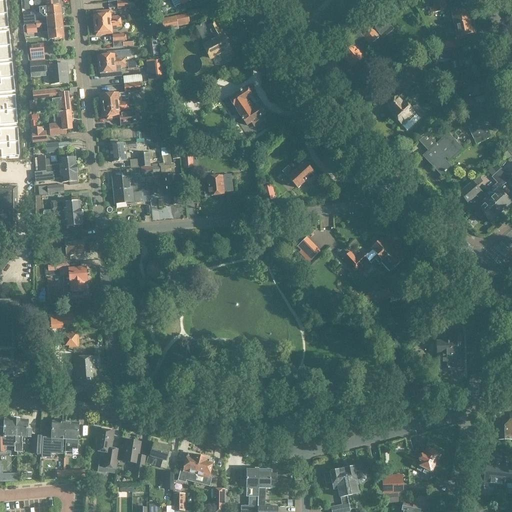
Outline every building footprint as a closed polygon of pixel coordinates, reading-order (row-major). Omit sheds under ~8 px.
[(10,0),(0,0),(0,8),(11,8),(10,0)] [(42,0),(43,9),(46,8),(59,7),(58,0),(42,0)] [(117,10),(128,9),(128,1),(116,2),(117,10)] [(445,4),(429,7),(431,14),(447,10),(445,4)] [(48,24),(61,23),(61,15),(62,14),(63,13),(63,9),(61,8),(60,8),(60,7),(59,7),(46,8),(43,9),(39,9),(40,13),(44,18),(47,18),(48,21),(40,22),(41,28),(42,28),(48,27),(48,24)] [(11,8),(0,8),(0,18),(11,19),(11,8)] [(454,25),(470,21),(467,10),(459,11),(458,9),(451,10),(454,25)] [(93,25),(120,22),(120,16),(111,17),(110,14),(110,10),(93,12),(93,16),(93,25)] [(187,14),(161,20),(162,21),(158,22),(160,32),(164,31),(164,33),(178,30),(178,27),(190,24),(187,14)] [(388,23),(381,16),(371,25),(377,32),(388,23)] [(149,30),(149,38),(159,38),(157,19),(143,21),(146,25),(146,31),(149,30)] [(472,34),(470,21),(454,25),(457,40),(465,38),(464,36),(472,34)] [(121,27),(120,22),(93,25),(94,33),(95,33),(95,36),(113,34),(112,31),(117,31),(116,27),(121,27)] [(227,56),(232,53),(217,23),(208,27),(205,22),(195,27),(211,59),(220,54),(223,59),(227,57),(227,56)] [(43,33),(49,33),(49,40),(63,39),(61,23),(48,24),(48,27),(42,28),(43,33)] [(364,40),(356,46),(355,48),(353,46),(343,55),(348,60),(347,62),(350,66),(353,66),(353,67),(365,56),(363,54),(364,53),(364,51),(364,50),(364,48),(364,47),(364,46),(365,45),(367,43),(371,48),(381,40),(369,26),(360,34),(364,40)] [(11,28),(0,28),(0,42),(10,43),(11,28)] [(118,43),(125,43),(125,34),(112,35),(113,44),(118,43)] [(149,41),(152,59),(161,58),(159,39),(149,41)] [(0,55),(10,55),(10,43),(0,42),(0,55)] [(453,48),(452,42),(440,44),(441,50),(453,48)] [(29,46),(31,61),(44,60),(43,44),(29,46)] [(479,53),(477,53),(476,51),(463,54),(462,48),(440,52),(441,59),(456,59),(458,71),(479,67),(478,59),(480,58),(479,53)] [(114,55),(113,55),(113,52),(107,53),(107,55),(97,56),(97,65),(125,63),(124,54),(114,55)] [(29,61),(30,70),(30,74),(45,73),(44,60),(31,61),(29,61)] [(163,80),(161,60),(147,61),(149,81),(163,80)] [(425,61),(418,68),(417,68),(422,73),(430,66),(425,61)] [(15,62),(0,62),(0,74),(15,74),(15,62)] [(125,68),(125,63),(97,65),(98,73),(100,73),(100,78),(107,77),(111,76),(112,77),(120,76),(120,68),(125,68)] [(67,83),(65,65),(65,64),(58,65),(58,67),(47,68),(49,85),(67,83)] [(15,74),(0,74),(0,87),(15,87),(15,74)] [(485,102),(483,95),(487,94),(482,79),(469,83),(467,77),(454,81),(456,89),(462,88),(466,100),(474,98),(476,104),(485,102)] [(140,83),(124,85),(125,92),(128,91),(129,92),(141,91),(140,83)] [(187,101),(191,99),(195,97),(197,99),(203,95),(202,93),(203,92),(202,90),(200,88),(197,86),(192,89),(182,95),(182,94),(175,98),(182,109),(189,105),(187,101)] [(243,120),(247,126),(251,123),(254,127),(262,121),(260,117),(264,114),(259,107),(258,107),(251,96),(252,95),(251,94),(251,93),(249,89),(247,89),(247,88),(242,91),(241,90),(240,91),(240,92),(230,99),(237,111),(238,112),(237,114),(239,117),(241,117),(242,119),(241,119),(242,120),(243,120)] [(53,97),(59,97),(59,103),(52,104),(53,114),(55,114),(60,113),(70,112),(69,99),(68,99),(67,93),(59,94),(59,90),(32,92),(33,102),(53,100),(53,97)] [(398,125),(399,125),(405,119),(407,122),(414,115),(403,103),(409,98),(404,92),(400,96),(398,94),(395,97),(385,107),(391,113),(389,114),(395,120),(394,122),(398,125)] [(118,94),(101,95),(102,109),(129,106),(127,93),(118,94)] [(17,95),(0,95),(0,106),(18,105),(17,95)] [(157,104),(157,109),(159,109),(159,111),(168,111),(167,103),(157,104)] [(18,105),(0,106),(0,119),(18,118),(18,105)] [(129,111),(129,106),(102,109),(103,117),(106,117),(106,120),(119,119),(120,126),(140,125),(140,124),(143,124),(143,116),(138,113),(138,112),(129,113),(129,111)] [(71,124),(70,112),(60,113),(55,114),(56,122),(61,122),(61,124),(49,126),(50,136),(66,135),(66,130),(71,130),(70,124),(71,124)] [(481,118),(466,125),(476,145),(491,137),(481,118)] [(18,125),(0,125),(0,139),(18,139),(18,125)] [(31,135),(33,144),(46,143),(45,134),(41,134),(40,130),(32,131),(32,135),(31,135)] [(446,135),(436,144),(432,141),(434,139),(428,133),(418,142),(428,152),(424,155),(441,174),(443,172),(444,174),(446,172),(445,170),(450,166),(443,159),(446,157),(449,160),(460,150),(455,144),(456,142),(451,136),(449,138),(446,135)] [(18,139),(0,139),(0,150),(18,150),(18,139)] [(135,143),(110,145),(111,163),(126,161),(125,148),(135,147),(135,143)] [(181,149),(183,169),(193,168),(192,152),(189,152),(189,149),(181,149)] [(130,169),(150,167),(150,158),(151,158),(151,153),(137,154),(138,160),(130,160),(130,169)] [(37,157),(38,172),(45,171),(46,171),(45,167),(45,157),(37,157)] [(59,165),(51,166),(45,167),(46,171),(45,171),(45,173),(47,173),(76,170),(75,158),(59,160),(59,165)] [(309,184),(317,178),(304,163),(293,173),(288,167),(283,172),(287,178),(284,181),(288,185),(292,182),(298,189),(306,181),(309,184)] [(159,167),(152,167),(141,168),(141,176),(159,175),(159,168),(159,167)] [(496,173),(505,184),(510,179),(501,169),(496,173)] [(77,182),(76,170),(47,173),(48,180),(60,179),(61,184),(77,182)] [(484,194),(500,212),(511,203),(499,190),(505,184),(496,173),(491,178),(496,183),(494,185),(484,194)] [(111,192),(114,191),(141,188),(139,174),(130,174),(130,176),(113,177),(114,186),(111,186),(111,192)] [(176,190),(183,189),(182,174),(174,175),(161,176),(163,194),(169,193),(170,204),(177,203),(176,190)] [(224,177),(207,178),(208,188),(204,188),(205,196),(209,196),(224,195),(224,192),(233,192),(231,175),(224,176),(224,177)] [(466,201),(474,194),(479,189),(472,182),(459,194),(466,201)] [(63,185),(47,187),(47,194),(64,192),(63,185)] [(275,199),(272,185),(263,187),(266,201),(275,199)] [(0,238),(3,239),(10,236),(10,232),(16,232),(16,187),(0,186),(0,238)] [(149,187),(150,196),(157,195),(157,187),(149,187)] [(142,202),(141,188),(114,191),(115,203),(133,202),(133,203),(142,202)] [(476,195),(483,203),(477,208),(490,222),(500,212),(484,194),(479,189),(474,194),(476,195)] [(47,217),(80,214),(79,198),(71,199),(71,203),(64,204),(64,201),(50,202),(51,211),(46,211),(47,217)] [(81,226),(80,214),(47,217),(43,218),(44,223),(52,222),(52,223),(65,222),(65,227),(66,227),(66,231),(81,230),(81,226)] [(500,218),(491,223),(496,230),(504,225),(500,218)] [(320,252),(306,238),(297,247),(311,261),(320,252)] [(381,238),(370,249),(363,256),(358,261),(352,255),(346,261),(356,272),(368,261),(371,264),(375,260),(379,265),(383,262),(387,266),(385,268),(389,272),(391,270),(391,271),(404,259),(401,256),(398,258),(393,252),(393,251),(381,238)] [(72,240),(65,240),(66,248),(61,248),(61,255),(52,255),(52,263),(69,261),(69,255),(83,254),(83,252),(84,251),(84,248),(82,247),(82,241),(73,242),(72,240)] [(0,270),(2,271),(13,256),(8,251),(0,261),(0,270)] [(148,274),(150,276),(156,280),(165,267),(159,263),(156,262),(152,262),(150,264),(148,267),(147,270),(148,274)] [(85,268),(69,269),(68,263),(48,264),(49,270),(59,269),(60,276),(63,276),(63,286),(63,295),(72,294),(71,292),(84,291),(83,283),(85,281),(86,281),(85,268)] [(366,307),(391,299),(388,290),(374,294),(374,292),(367,294),(369,299),(364,301),(366,307)] [(0,373),(25,373),(25,346),(14,346),(14,317),(19,317),(19,301),(0,301),(0,373)] [(73,324),(72,314),(50,315),(51,330),(63,329),(63,325),(73,324)] [(404,342),(411,350),(425,338),(417,330),(404,342)] [(79,345),(78,332),(62,333),(63,347),(68,347),(68,350),(74,350),(74,348),(77,348),(77,346),(79,345)] [(463,336),(450,336),(450,343),(436,343),(436,355),(437,355),(437,368),(442,368),(442,369),(463,369),(463,336)] [(73,358),(75,386),(97,385),(95,357),(73,358)] [(498,426),(498,441),(511,440),(511,434),(511,414),(509,414),(509,420),(504,426),(498,426)] [(3,436),(9,436),(9,443),(14,444),(16,420),(4,419),(1,419),(0,428),(3,428),(3,436)] [(28,421),(16,420),(14,444),(14,452),(21,452),(22,443),(21,443),(22,437),(31,438),(31,429),(27,429),(28,421)] [(53,422),(52,436),(52,438),(43,438),(41,458),(50,458),(51,454),(62,455),(63,437),(65,437),(66,422),(53,422)] [(79,423),(66,422),(65,437),(64,452),(72,453),(72,449),(77,449),(78,438),(79,423)] [(118,450),(110,449),(113,432),(99,430),(97,438),(96,437),(94,451),(101,452),(100,458),(104,459),(102,468),(115,470),(118,450)] [(33,438),(33,454),(40,454),(41,438),(33,438)] [(144,458),(138,457),(140,443),(126,441),(122,462),(135,464),(133,478),(141,479),(144,458)] [(171,453),(169,453),(170,448),(154,443),(150,457),(157,459),(155,465),(167,469),(171,453)] [(433,478),(435,474),(439,466),(435,464),(439,455),(426,449),(423,456),(421,455),(418,460),(420,461),(418,465),(419,466),(417,470),(433,478)] [(186,481),(194,483),(200,457),(191,455),(191,456),(187,455),(183,470),(180,470),(178,481),(185,483),(186,481)] [(492,493),(493,487),(505,488),(506,483),(511,483),(511,457),(503,455),(499,469),(490,468),(490,467),(486,466),(483,492),(492,493)] [(209,459),(200,457),(194,483),(209,487),(211,479),(209,479),(213,462),(209,461),(209,459)] [(353,467),(341,470),(347,497),(349,510),(357,509),(356,504),(360,503),(356,485),(359,484),(362,483),(364,481),(366,478),(366,475),(364,472),(362,469),(359,468),(356,468),(353,469),(353,467)] [(347,497),(341,470),(323,473),(325,484),(332,483),(333,490),(338,489),(340,498),(347,497)] [(258,498),(259,486),(259,471),(247,471),(241,471),(241,480),(246,480),(246,498),(249,498),(258,498)] [(265,506),(266,489),(270,489),(270,483),(276,484),(276,472),(270,472),(270,471),(259,471),(259,486),(258,498),(258,506),(265,506)] [(174,490),(174,474),(165,474),(165,490),(174,490)] [(401,476),(382,477),(382,492),(382,495),(398,495),(402,494),(401,476)] [(224,511),(225,489),(213,489),(213,499),(216,499),(216,502),(211,503),(211,511),(224,511)] [(83,492),(83,511),(91,511),(91,492),(83,492)] [(175,510),(185,510),(186,494),(176,494),(175,510)] [(398,502),(398,495),(382,495),(382,501),(383,503),(398,502)]
